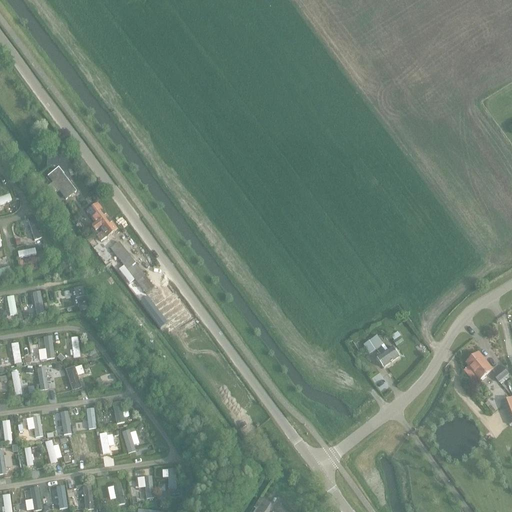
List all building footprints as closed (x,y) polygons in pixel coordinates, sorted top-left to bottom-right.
[(48,155),(48,166),(60,166),(60,155),(48,155)] [(64,175),(58,169),(48,177),(66,200),(76,192),(63,175),(64,175)] [(94,229),(95,232),(110,221),(97,204),(86,213),(91,218),(94,222),(88,227),(91,231),(94,229)] [(35,216),(27,219),(35,240),(43,237),(35,216)] [(117,230),(110,221),(95,232),(98,235),(96,237),(101,242),(117,230)] [(118,243),(110,249),(116,256),(126,269),(133,278),(145,295),(154,288),(150,284),(145,277),(143,274),(118,243)] [(36,248),(18,251),(19,258),(37,254),(36,248)] [(0,276),(12,273),(10,267),(0,269),(0,276)] [(75,288),(79,310),(89,308),(84,286),(75,288)] [(36,315),(45,313),(42,292),(33,293),(36,315)] [(148,296),(141,303),(161,327),(168,323),(148,296)] [(9,315),(16,314),(14,297),(7,298),(9,315)] [(394,341),(401,337),(398,332),(391,337),(394,341)] [(399,357),(393,348),(388,351),(384,345),(383,345),(376,335),(362,344),(370,355),(382,347),(383,349),(378,352),(381,356),(377,359),(383,368),(399,357)] [(39,350),(40,360),(55,359),(53,336),(44,337),(45,349),(39,350)] [(71,337),(73,357),(80,356),(79,337),(71,337)] [(20,343),(13,343),(14,364),(22,363),(20,343)] [(480,381),(492,371),(479,355),(467,364),(480,381)] [(80,375),(84,374),(83,366),(67,368),(71,391),(82,389),(80,375)] [(56,387),(54,378),(49,379),(46,367),(37,369),(41,390),(56,387)] [(493,376),(499,383),(508,375),(503,368),(493,376)] [(20,372),(13,373),(15,395),(22,395),(20,372)] [(511,398),(501,403),(509,426),(511,424),(511,398)] [(122,402),(114,402),(116,424),(124,423),(122,402)] [(95,409),(86,409),(87,425),(96,425),(95,409)] [(60,413),(64,435),(72,434),(69,411),(60,413)] [(28,430),(35,429),(36,437),(43,437),(42,417),(27,418),(28,430)] [(2,422),(5,443),(13,441),(10,421),(2,422)] [(121,432),(129,454),(137,451),(130,430),(121,432)] [(107,433),(100,434),(104,455),(111,453),(107,433)] [(79,438),(73,440),(78,456),(89,453),(85,441),(80,442),(79,438)] [(52,440),(45,442),(51,464),(58,462),(52,440)] [(31,447),(25,449),(28,467),(34,465),(31,447)] [(168,478),(169,490),(175,489),(175,469),(163,470),(163,478),(168,478)] [(146,499),(153,499),(153,477),(138,477),(138,488),(146,488),(146,499)] [(118,506),(125,505),(122,485),(108,487),(110,501),(117,500),(118,506)] [(86,511),(95,509),(91,486),(83,487),(86,511)] [(27,511),(28,511),(43,510),(39,487),(30,488),(32,500),(26,501),(27,511)] [(12,511),(11,494),(4,495),(4,511),(12,511)] [(253,511),(267,511),(272,506),(260,498),(253,508),(256,509),(253,511)]
